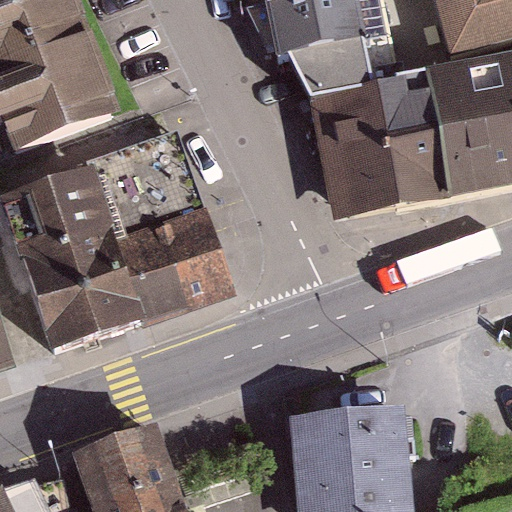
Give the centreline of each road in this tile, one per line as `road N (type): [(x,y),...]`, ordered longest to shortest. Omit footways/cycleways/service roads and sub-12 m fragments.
road 1 (residential): [(333,322),(182,0)]
road 2 (primary): [(0,440),(333,322)]
road 3 (primary): [(333,322),(511,259)]
